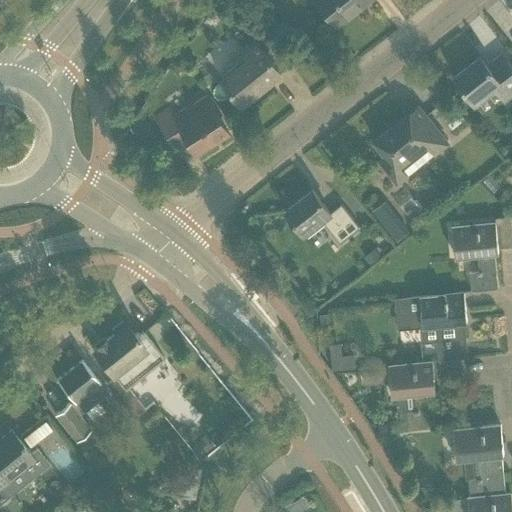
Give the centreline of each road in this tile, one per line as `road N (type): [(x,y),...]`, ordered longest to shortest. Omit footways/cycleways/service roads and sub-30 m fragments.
road 1 (residential): [(175,236),(466,0)]
road 2 (residential): [(0,382),(150,257)]
road 3 (tertiary): [(175,236),(62,149)]
road 4 (tertiary): [(334,431),(250,329)]
road 5 (secondary): [(54,110),(71,70),(122,0)]
road 6 (secondary): [(0,264),(95,237),(120,241)]
road 7 (tertiary): [(150,257),(250,329)]
road 8 (tertiary): [(250,329),(225,286),(175,236)]
